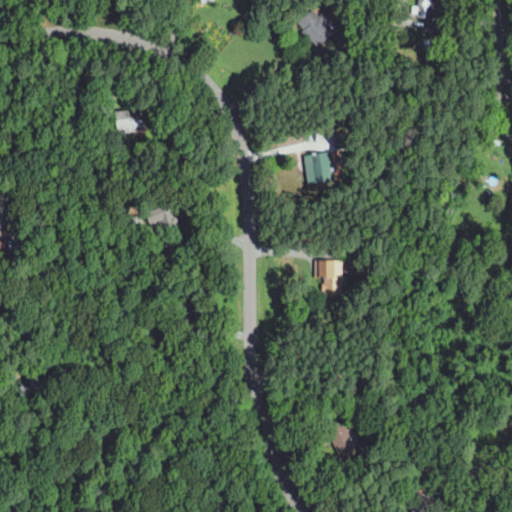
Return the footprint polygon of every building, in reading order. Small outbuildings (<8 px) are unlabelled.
[(433,0),(432,18),(428,17),(417,17),(418,0),(433,0)] [(317,46),(312,39),(309,42),(301,32),(304,30),(297,22),(313,9),(319,16),(324,11),(332,22),(327,26),(333,34),(317,46)] [(457,38),(446,36),(447,29),(458,30),(457,38)] [(418,51),(417,48),(417,39),(431,38),(431,50),(418,51)] [(344,114),(343,107),(351,106),(352,113),(344,114)] [(126,133),(125,129),(118,130),(116,111),(143,109),(144,127),(136,127),(136,132),(126,133)] [(336,149),(336,147),(334,134),(349,132),(351,147),(336,149)] [(445,146),(443,145),(433,145),(434,137),(445,138),(445,146)] [(308,184),(307,174),(304,155),(331,151),(333,165),(336,164),(337,170),(334,170),(335,180),(308,184)] [(163,229),(160,220),(149,223),(146,212),(173,203),(180,223),(163,229)] [(3,228),(0,228),(0,204),(9,205),(14,205),(14,218),(3,218),(3,228)] [(132,228),(129,218),(139,215),(142,225),(132,228)] [(343,296),(325,296),(325,291),(322,291),(322,283),(325,283),(325,277),(315,277),(315,260),(343,260),(343,296)] [(180,327),(179,315),(178,302),(195,301),(196,315),(196,318),(195,318),(195,326),(180,327)] [(28,402),(16,388),(33,375),(38,381),(42,379),(48,386),(28,402)] [(353,406),(353,400),(352,383),(369,383),(370,405),(353,406)] [(341,460),(340,458),(327,429),(343,421),(352,441),(353,441),(358,452),(341,460)] [(431,511),(412,511),(418,492),(426,495),(426,494),(436,497),(431,511)]
